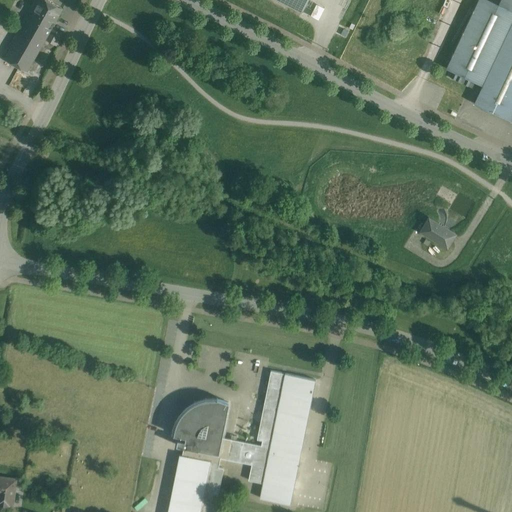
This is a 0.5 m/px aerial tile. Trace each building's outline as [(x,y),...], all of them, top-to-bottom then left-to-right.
[(63,8),(47,0),(37,0),(28,17),(51,30),(51,28),(63,8)] [(305,0),(282,0),(302,9),(305,0)] [(491,0),(478,0),(446,68),(482,85),(511,22),(511,9),(499,4),(491,0)] [(511,0),(500,0),(499,4),(511,9),(511,0)] [(309,14),(317,18),(322,6),(314,3),(309,14)] [(28,17),(5,58),(27,71),(46,38),(51,30),(28,17)] [(511,22),(482,85),(474,103),(481,106),(482,109),(490,112),(492,111),(511,120),(511,116),(511,22)] [(62,34),(51,28),(51,30),(46,38),(56,44),(62,34)] [(475,84),(453,73),(451,78),(473,88),(475,84)] [(455,234),(429,218),(421,230),(447,246),(455,234)] [(219,453),(184,446),(182,455),(210,460),(199,511),(214,511),(223,468),(218,467),(220,458),(252,464),(248,480),(263,483),(285,373),(271,370),(257,439),(262,440),(261,445),(236,440),(237,436),(232,435),(231,439),(222,437),(219,453)] [(263,483),(260,498),(291,504),(316,379),(285,373),(263,483)] [(219,453),(222,437),(229,402),(217,398),(204,399),(191,404),(181,413),(175,424),(174,429),(173,434),(186,437),(185,440),(178,439),(176,445),(184,446),(219,453)] [(182,455),(179,454),(167,511),(199,511),(210,460),(182,455)] [(14,480),(0,477),(0,504),(11,506),(14,490),(15,480),(14,480)] [(22,479),(15,478),(14,480),(15,480),(14,490),(20,490),(22,479)] [(52,511),(55,502),(30,497),(26,511),(52,511)]
